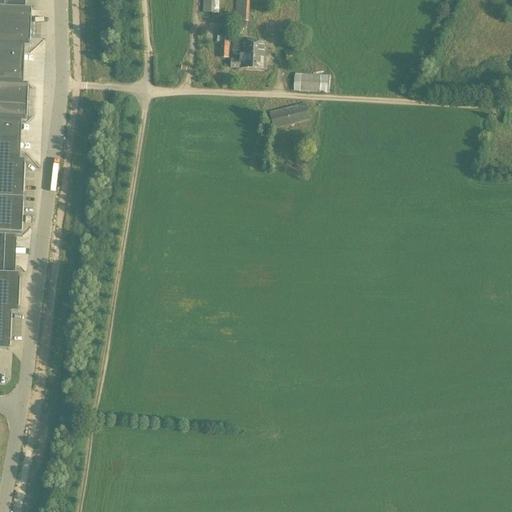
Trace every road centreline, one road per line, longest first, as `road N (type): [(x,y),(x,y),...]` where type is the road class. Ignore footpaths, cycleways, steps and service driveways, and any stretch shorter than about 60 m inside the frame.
road 1 (unclassified): [(60,84),(511,105)]
road 2 (track): [(146,88),(74,511)]
road 3 (unclassified): [(20,405),(60,84)]
